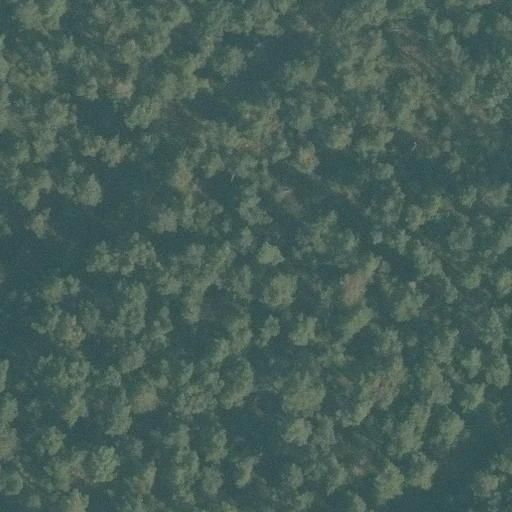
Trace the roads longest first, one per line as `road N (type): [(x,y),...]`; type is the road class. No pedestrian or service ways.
road 1 (track): [(0,301),(350,0)]
road 2 (track): [(511,422),(405,511)]
